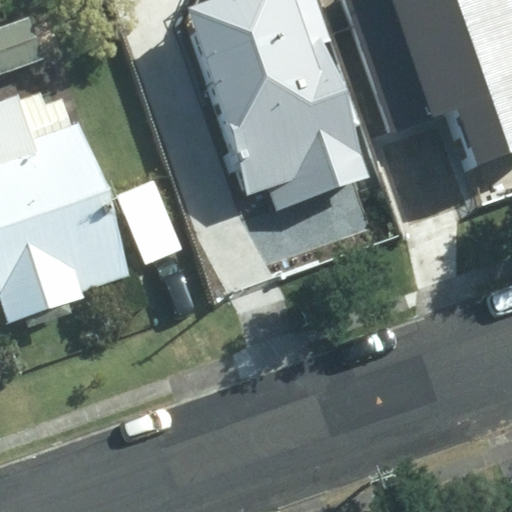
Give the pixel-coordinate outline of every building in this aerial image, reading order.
[(291,0),(228,0),(161,24),(228,205),(271,189),(274,216),(359,185),(291,0)] [(387,0),(399,31),(354,47),(387,137),(511,91),(511,52),(492,0),(387,0)] [(22,27),(0,34),(0,85),(39,71),(22,27)] [(0,113),(0,164),(63,143),(46,97),(0,113)] [(0,164),(0,330),(125,284),(70,138),(63,143),(0,164)] [(144,189),(104,206),(133,275),(173,258),(144,189)]
